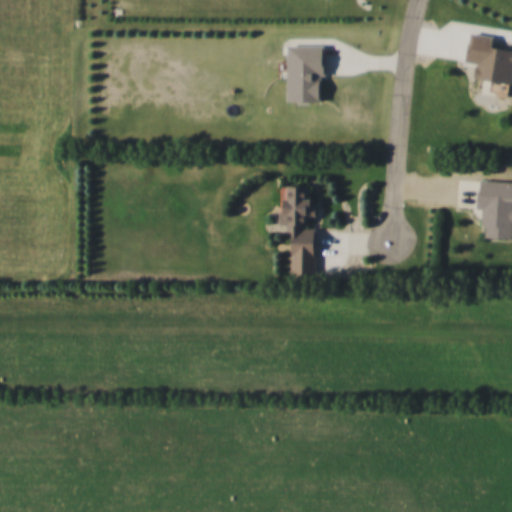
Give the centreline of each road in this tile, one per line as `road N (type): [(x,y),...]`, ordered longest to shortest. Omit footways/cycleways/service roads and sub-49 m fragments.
road 1 (track): [(511,290),(0,289)]
road 2 (residential): [(422,0),(387,239)]
